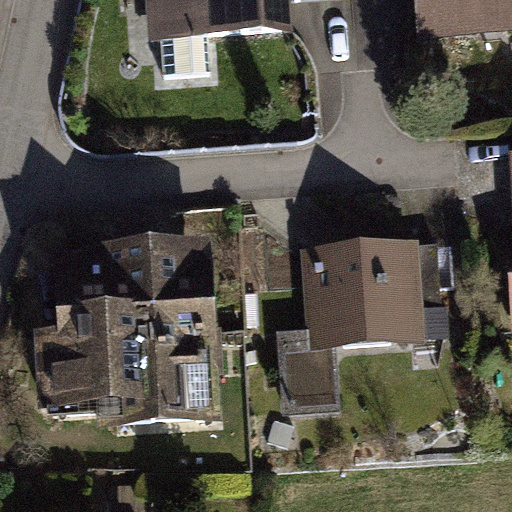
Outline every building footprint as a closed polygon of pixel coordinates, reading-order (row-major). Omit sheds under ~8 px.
[(282,0),(137,0),(140,39),(285,28),(282,0)] [(511,0),(408,0),(411,40),(511,32),(511,0)] [(511,150),(501,151),(507,227),(498,227),(506,333),(511,332),(511,150)] [(204,241),(46,251),(55,379),(87,377),(90,431),(216,422),(204,241)] [(411,241),(294,251),(301,331),(268,333),(274,406),(328,401),(323,349),(420,341),(411,241)]
